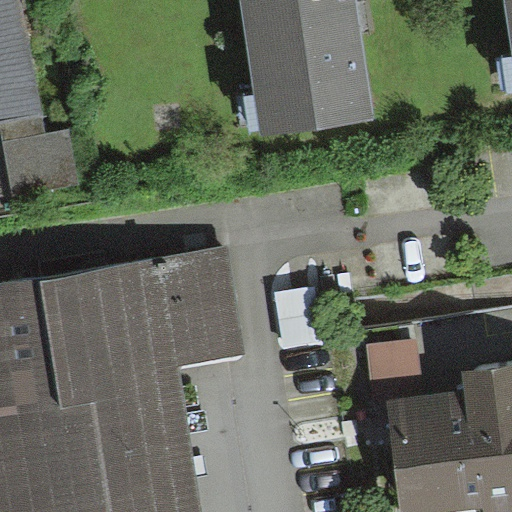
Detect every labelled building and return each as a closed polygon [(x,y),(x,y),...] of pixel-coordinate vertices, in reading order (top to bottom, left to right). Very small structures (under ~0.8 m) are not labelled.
[(0,0),(0,130),(38,124),(17,0),(0,0)] [(360,0),(244,0),(265,136),(378,118),(360,0)] [(226,248),(0,283),(0,511),(200,511),(177,361),(242,351),(226,248)] [(314,286),(275,293),(284,345),(323,338),(314,286)] [(425,394),(419,340),(370,345),(376,399),(387,398),(425,394)] [(484,511),(511,511),(511,361),(460,368),(462,388),(425,394),(387,398),(400,511),(434,511),(484,506),(484,511)]
